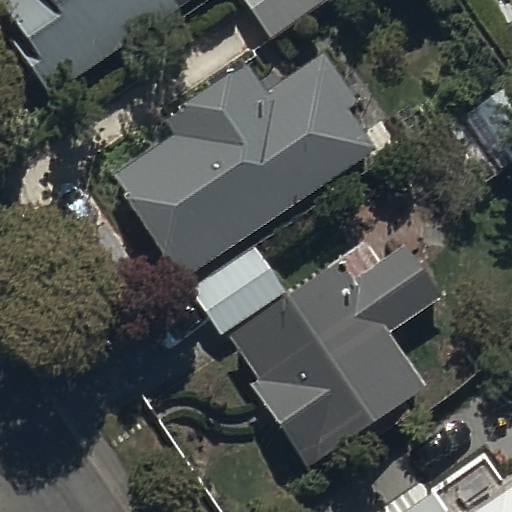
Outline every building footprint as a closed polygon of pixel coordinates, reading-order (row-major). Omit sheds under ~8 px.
[(35,0),(48,19),(6,47),(43,103),(192,0),(35,0)] [(237,0),(271,49),(343,0),(237,0)] [(174,149),(112,190),(180,293),(376,164),(346,118),(357,111),(323,59),(261,100),(249,81),(165,136),(174,149)] [(461,114),(443,127),(464,158),(511,125),(511,102),(506,93),(466,120),(461,114)] [(257,254),(188,295),(217,344),(286,302),(257,254)] [(362,254),(229,348),(258,389),(251,394),(310,479),(426,397),(389,345),(441,308),(404,255),(376,275),(362,254)] [(439,511),(433,502),(418,511),(511,511),(511,500),(493,511),(439,511)]
